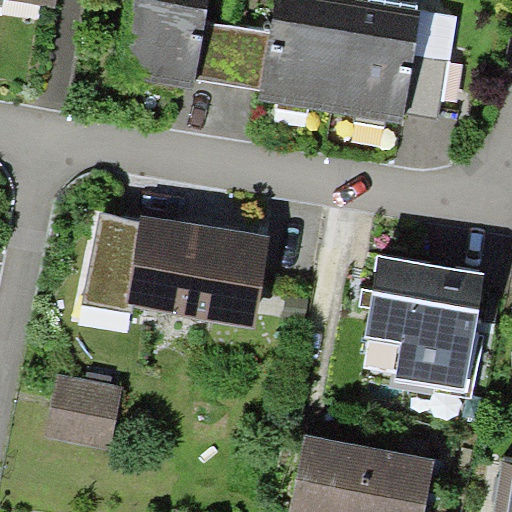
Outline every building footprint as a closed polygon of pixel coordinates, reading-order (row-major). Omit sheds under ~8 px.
[(140,0),(131,65),(209,77),(218,14),(220,0),(140,0)] [(435,1),(431,0),(277,0),(274,23),(264,86),(418,109),(435,1)] [(209,77),(264,86),(274,23),(218,14),(209,77)] [(121,287),(265,309),(279,221),(135,199),(121,287)] [(480,368),(498,249),(391,233),(372,352),(480,368)] [(54,427),(117,437),(127,373),(64,364),(54,427)] [(300,501),(352,511),(434,511),(449,445),(318,417),(300,501)]
